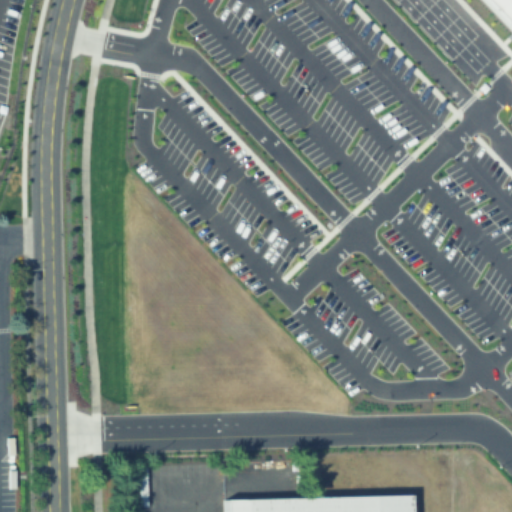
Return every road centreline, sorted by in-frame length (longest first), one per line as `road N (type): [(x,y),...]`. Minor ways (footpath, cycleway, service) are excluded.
road 1 (primary): [(53,511),(47,238)]
road 2 (primary): [(47,238),(46,130),(68,0)]
